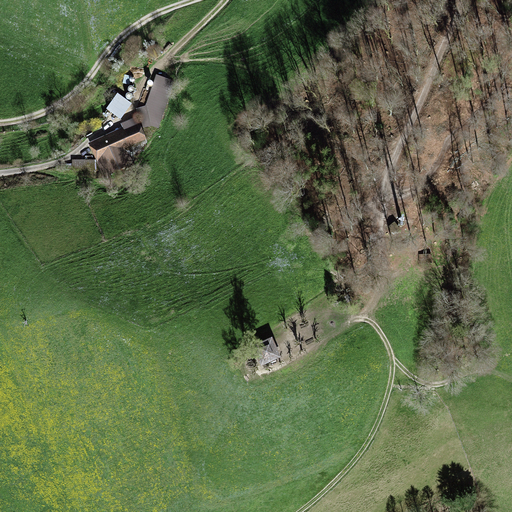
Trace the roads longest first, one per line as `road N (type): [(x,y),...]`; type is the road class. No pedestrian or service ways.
road 1 (track): [(464,0),(382,186),(382,287),(361,318)]
road 2 (track): [(0,172),(64,160),(130,118),(140,84),(227,0)]
road 3 (track): [(197,0),(116,39),(90,77),(21,118),(0,120)]
road 4 (track): [(299,511),(375,429),(392,359)]
road 5 (track): [(511,375),(481,369),(433,385),(392,359)]
road 6 (track): [(392,359),(380,331),(361,318),(289,343)]
